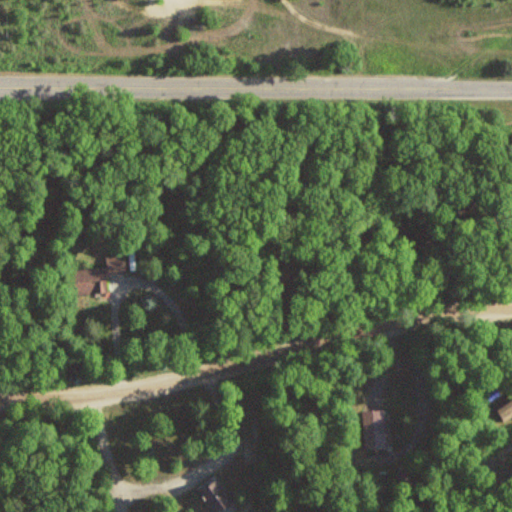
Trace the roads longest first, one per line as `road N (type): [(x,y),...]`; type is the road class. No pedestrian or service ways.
road 1 (residential): [(511,305),(147,385),(0,393)]
road 2 (residential): [(511,85),(0,84)]
